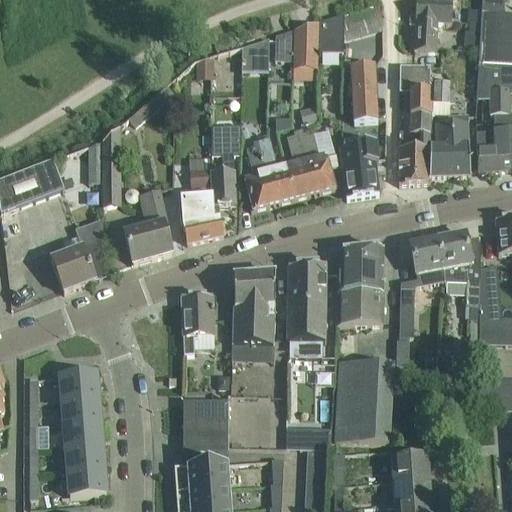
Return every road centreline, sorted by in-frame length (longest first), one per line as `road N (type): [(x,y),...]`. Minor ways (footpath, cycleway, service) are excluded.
road 1 (residential): [(101,307),(237,258),(391,219)]
road 2 (residential): [(391,219),(390,0)]
road 3 (residential): [(131,511),(128,404),(101,307)]
road 4 (residential): [(391,219),(511,197)]
